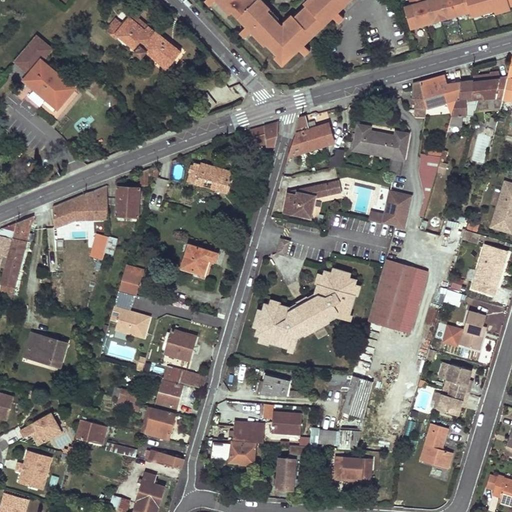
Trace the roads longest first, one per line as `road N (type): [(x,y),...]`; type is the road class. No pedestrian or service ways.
road 1 (residential): [(285,105),(286,136),(193,456),(191,500)]
road 2 (secondary): [(271,110),(0,213)]
road 3 (secondary): [(511,41),(285,105)]
road 4 (residential): [(511,334),(456,511)]
road 5 (residential): [(271,110),(174,0)]
road 6 (unknown): [(259,228),(381,244)]
